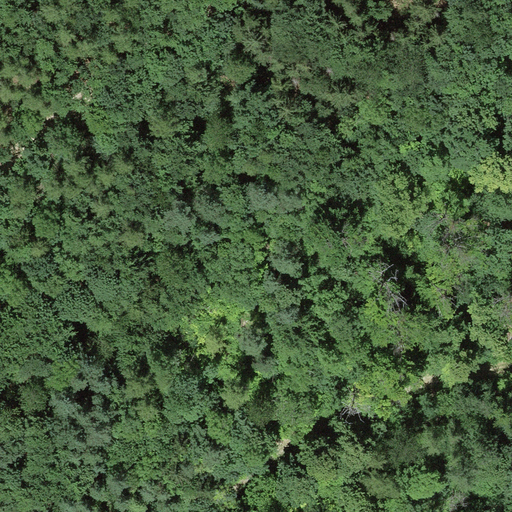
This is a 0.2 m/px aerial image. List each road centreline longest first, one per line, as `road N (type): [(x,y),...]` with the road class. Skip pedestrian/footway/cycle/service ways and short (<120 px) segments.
road 1 (track): [(217,511),(246,467),(361,400),(511,363)]
road 2 (track): [(216,0),(0,164)]
